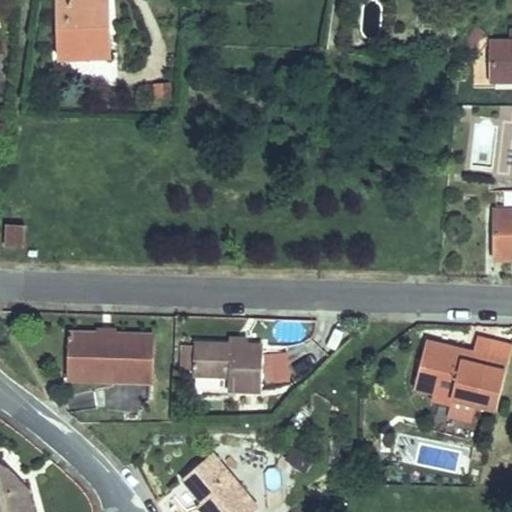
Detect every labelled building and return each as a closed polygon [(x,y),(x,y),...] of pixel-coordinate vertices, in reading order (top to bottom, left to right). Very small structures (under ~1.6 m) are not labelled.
[(102,65),(99,0),(67,0),(47,1),(47,59),(75,58),(78,65),(102,65)] [(511,29),(508,29),(508,41),(477,40),(476,84),(511,85),(511,29)] [(511,266),(511,217),(475,215),(474,258),(499,258),(498,266),(511,266)] [(25,247),(26,222),(9,222),(9,247),(25,247)] [(166,346),(82,342),(80,388),(163,392),(166,346)] [(476,360),(428,350),(418,399),(438,403),(436,416),(453,420),(455,411),(483,416),(502,420),(511,372),(511,352),(478,346),(476,360)] [(274,360),(204,358),(204,391),(239,391),(239,402),(273,403),(274,360)] [(239,391),(204,391),(203,418),(238,419),(239,402),(239,391)] [(483,416),(455,411),(453,420),(450,435),(478,441),(483,416)] [(2,457),(0,457),(0,511),(48,511),(43,489),(24,492),(18,468),(2,457)] [(268,511),(269,511),(224,458),(189,486),(209,511),(268,511)]
